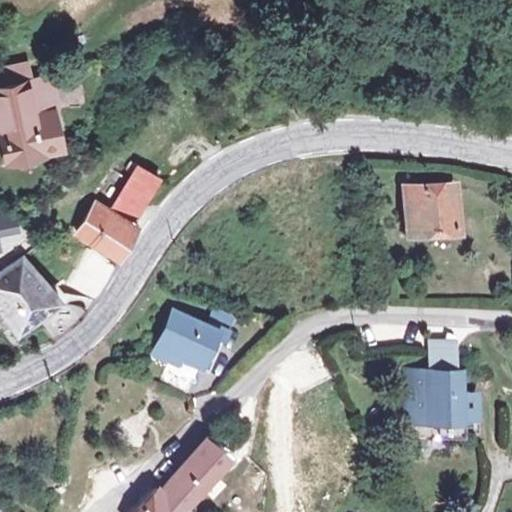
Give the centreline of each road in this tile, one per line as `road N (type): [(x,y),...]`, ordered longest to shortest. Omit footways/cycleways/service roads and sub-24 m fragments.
road 1 (secondary): [(511,150),(341,134),(253,150),(184,197),(84,331),(57,354),(0,380)]
road 2 (residential): [(511,323),(367,315),(314,325),(274,353),(111,511)]
